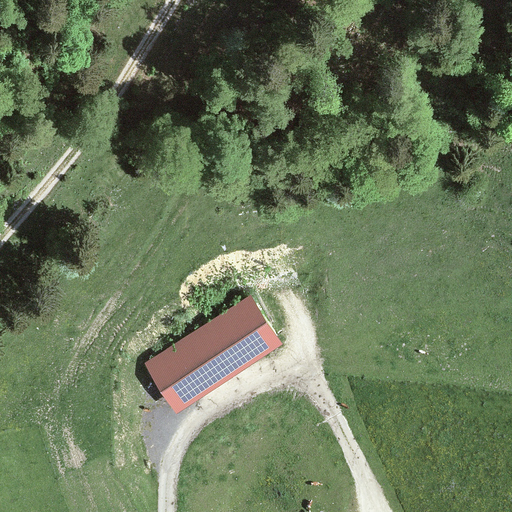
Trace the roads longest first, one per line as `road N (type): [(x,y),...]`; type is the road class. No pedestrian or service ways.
road 1 (track): [(363,511),(310,367),(174,450),(166,511)]
road 2 (track): [(0,241),(183,0)]
